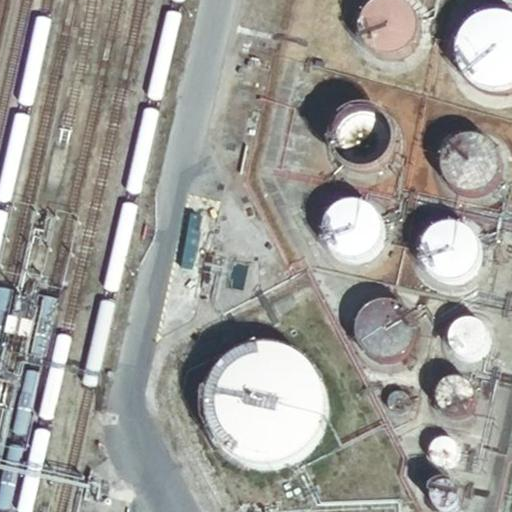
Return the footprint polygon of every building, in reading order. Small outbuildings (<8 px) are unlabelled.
[(422,26),(421,23),(420,19),(418,16),(415,13),(412,10),(410,8),(406,6),(403,5),(399,4),(395,3),(391,3),(387,4),(384,5),(381,6),(377,8),(374,10),(371,13),(369,15),(367,19),(365,22),(364,26),(363,30),(363,33),(363,37),(364,41),(365,44),(367,48),(368,51),(371,54),(374,57),(377,59),(380,61),(384,62),(387,63),(391,64),(395,64),(398,63),(402,62),(406,61),(409,59),(412,57),(415,54),(417,52),(419,48),(421,45),(422,41),(423,37),(423,34),(423,30),(422,26)] [(511,23),(506,22),(501,21),(497,21),(492,22),(487,23),(483,25),(478,27),(474,30),(471,33),(467,37),(465,41),(463,45),(461,50),(460,55),(460,60),(460,65),(461,69),(462,74),(465,79),(467,83),(470,87),(474,90),(477,93),(482,95),(486,97),(491,98),(496,99),(501,99),(506,99),(511,97),(511,96),(511,23)] [(398,142),(397,138),(395,134),(393,131),(391,128),(388,126),(385,123),(381,121),(378,120),(375,119),(371,119),(367,119),(363,119),(359,120),(356,121),(353,123),(349,125),(347,128),(344,131),(342,134),(341,137),(339,141),(339,145),(338,148),(339,152),(339,156),(340,160),(342,163),(344,166),(346,169),(349,172),(352,174),(355,176),(359,177),(363,178),(366,179),(370,179),(374,178),(378,177),(381,176),(385,174),(388,172),(390,170),(393,166),(395,163),(397,160),(398,156),(398,153),(399,149),(399,145),(398,142)] [(502,166),(501,163),(500,160),(497,156),(495,153),(492,151),(489,148),(486,147),(483,145),(479,144),(475,144),(471,144),(467,144),(464,145),(460,147),(457,148),(454,151),(451,153),(448,156),(447,159),(445,163),(444,166),(443,170),(443,174),(443,177),(444,181),(445,185),(446,188),(448,191),(451,194),(453,197),(456,199),(460,201),(463,203),(467,203),(471,204),(475,204),(478,204),(482,203),(485,201),(489,199),(492,197),(495,194),(497,192),(499,189),(501,185),(502,181),(503,178),(503,174),(503,170),(502,166)] [(384,232),(383,229),(382,225),(380,222),(377,219),(375,216),(372,214),(368,212),(365,211),(361,210),(357,209),(354,209),(350,210),(346,211),(343,212),(339,214),(336,216),(333,218),(331,222),(329,225),(327,228),(326,231),(325,235),(325,239),(325,243),(326,247),(327,250),(329,254),(331,257),(333,260),(336,263),(339,265),(342,267),(346,268),(349,269),(353,270),(357,270),(361,269),(364,268),(368,267),(371,265),(374,263),(377,261),(379,258),(382,254),(383,251),(384,247),(385,244),(385,240),(385,236),(384,232)] [(483,253),(482,249),(480,245),(478,242),(476,239),(473,237),(470,234),(467,232),(463,231),(460,230),(456,229),(452,229),(448,230),(445,231),(441,232),(438,234),(435,236),(432,239),(429,242),(427,245),(426,248),(424,252),(424,255),(423,259),(424,263),(424,267),(425,271),(427,274),(429,277),(431,280),(434,283),(437,285),(440,287),(444,288),(448,289),(451,290),(455,290),(459,289),(463,288),(466,287),(470,285),(472,283),(475,281),(478,278),(480,274),(482,271),(483,268),(484,264),(484,260),(484,256),(483,253)] [(419,334),(418,330),(416,327),(414,324),(412,321),(409,318),(406,316),(403,314),(399,313),(396,312),(392,311),(388,311),(385,311),(381,312),(377,314),(374,316),(371,318),(368,320),(366,323),(363,327),(362,330),(361,333),(360,337),(360,341),(360,345),(360,348),(362,352),(363,356),(365,359),(367,362),(370,364),(373,367),(377,369),(380,370),(384,371),(388,371),(392,371),(395,371),(399,370),(402,369),(406,367),(409,365),(412,362),(414,359),(416,356),(418,353),(419,349),(420,346),(420,342),(420,338),(419,334)] [(488,355),(490,350),(490,346),(489,341),(487,337),(484,333),(480,330),(476,329),(471,328),(467,328),(462,330),(458,333),(455,337),(453,341),(452,346),(453,350),(454,355),(457,358),(460,362),(464,364),(469,365),(473,365),(478,364),(482,362),(485,359),(488,355)] [(255,470),(275,469),(294,463),(310,450),(321,433),(326,414),(325,394),(317,375),(304,360),(287,349),(267,345),(247,347),(228,356),(212,372),(203,391),(201,413),(206,433),(218,451),(236,464),(255,470)] [(474,414),(475,409),(476,404),(475,400),(473,395),(470,392),(466,389),(462,387),(457,387),(452,387),(448,389),(444,391),(441,395),(439,400),(438,404),(438,409),(440,413),(442,417),(446,420),(450,423),(454,424),(459,424),(464,423),(468,421),(471,417),(474,414)] [(411,409),(410,405),(409,402),(406,400),(403,398),(399,398),(396,400),(393,402),(391,405),(391,409),(392,412),(394,415),(397,417),(401,418),(404,417),(407,415),(410,412),(411,409)] [(461,462),(461,458),(460,454),(458,451),(456,448),(453,446),(449,444),(446,444),(441,444),(438,446),(435,448),(432,451),(430,455),(430,458),(430,462),(431,466),(433,469),(436,472),(439,474),(443,475),(447,475),(451,474),(454,472),(457,469),(459,466),(461,462)] [(466,511),(467,509),(466,505),(465,502),(463,499),(459,496),(456,495),(452,494),(448,495),(444,496),(441,499),(438,502),(437,505),(436,509),(436,511),(466,511)]
